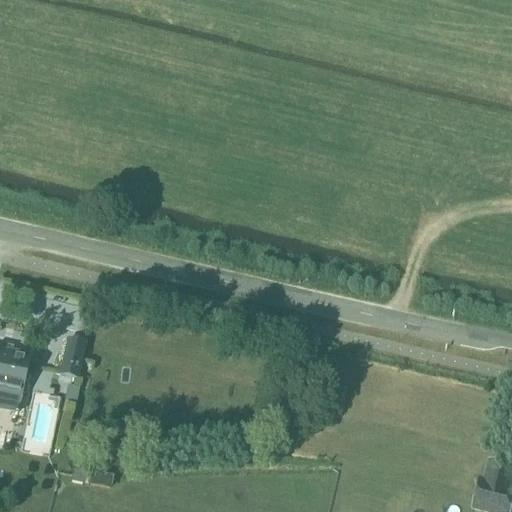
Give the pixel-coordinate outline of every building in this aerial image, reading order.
[(75,381),(84,346),(67,342),(59,377),(75,381)] [(0,384),(21,389),(27,358),(0,352),(0,384)] [(77,390),(68,388),(65,402),(74,404),(77,390)] [(511,490),(511,485),(511,469),(489,464),(484,483),(480,482),(473,511),(476,511),(509,511),(511,502),(511,490)] [(88,485),(109,490),(111,479),(91,475),(88,485)]
